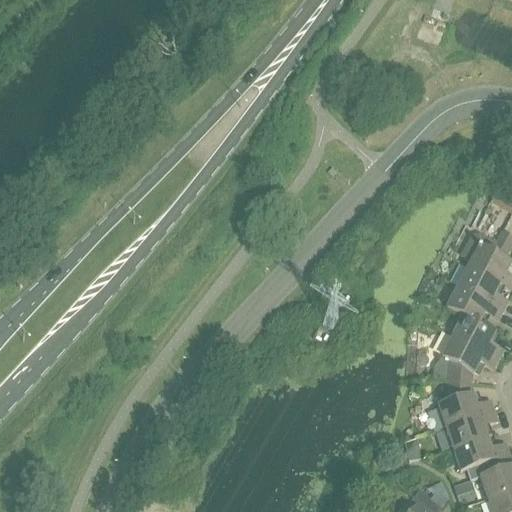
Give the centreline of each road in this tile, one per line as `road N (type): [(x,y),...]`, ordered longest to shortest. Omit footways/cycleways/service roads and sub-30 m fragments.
road 1 (unclassified): [(511,103),(459,103),(429,122),(166,409),(114,511)]
road 2 (primary): [(0,413),(205,174),(332,0)]
road 3 (primary): [(314,0),(0,337)]
